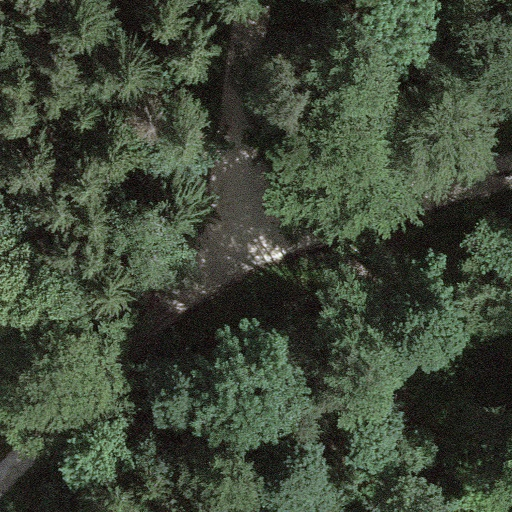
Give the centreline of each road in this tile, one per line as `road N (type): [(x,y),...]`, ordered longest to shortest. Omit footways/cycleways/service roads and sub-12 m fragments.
road 1 (track): [(0,482),(220,265),(250,219),(511,165)]
road 2 (track): [(247,0),(232,81),(250,219)]
